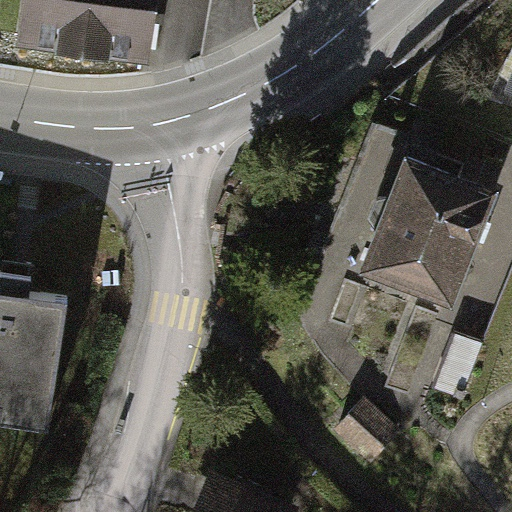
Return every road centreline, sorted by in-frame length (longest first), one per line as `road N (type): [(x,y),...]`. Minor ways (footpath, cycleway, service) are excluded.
road 1 (residential): [(157,126),(183,283),(118,511)]
road 2 (secondary): [(379,0),(282,76),(157,126)]
road 3 (secondary): [(157,126),(103,130),(0,117)]
